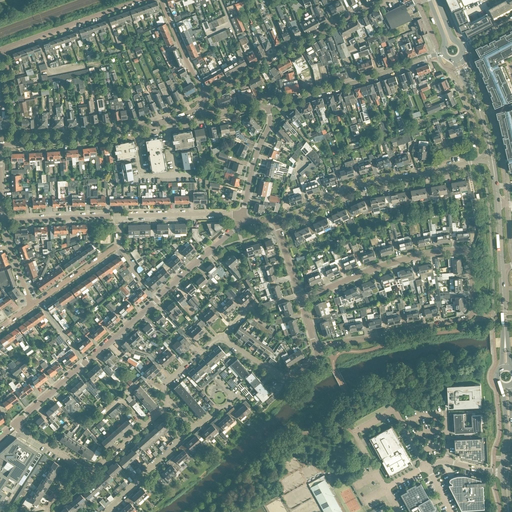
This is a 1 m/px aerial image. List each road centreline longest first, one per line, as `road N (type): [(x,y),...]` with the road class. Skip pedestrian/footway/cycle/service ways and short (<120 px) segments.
road 1 (residential): [(315,347),(466,319),(473,310),(469,254),(397,261),(300,299)]
road 2 (residential): [(15,424),(240,217)]
road 3 (residential): [(477,159),(364,182),(274,219)]
road 4 (tertiary): [(366,7),(206,97)]
road 5 (tertiary): [(267,103),(443,53)]
road 6 (secondary): [(494,179),(504,328)]
road 7 (residential): [(0,50),(140,0)]
road 8 (residential): [(30,306),(118,244),(118,216)]
road 9 (residential): [(104,511),(193,427)]
road 10 (residential): [(240,217),(118,216)]
road 11 (tertiary): [(16,141),(136,127)]
road 12 (residential): [(167,403),(95,469),(75,463)]
